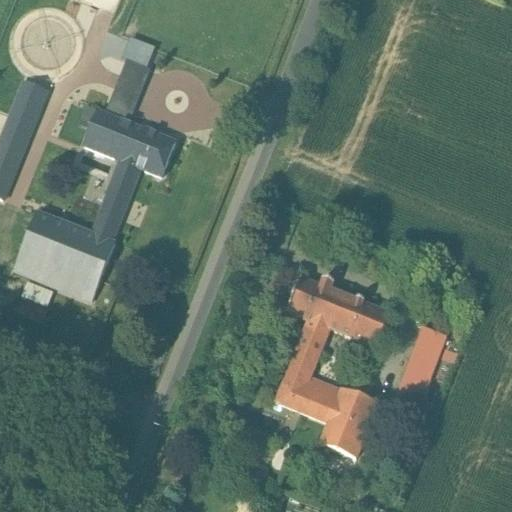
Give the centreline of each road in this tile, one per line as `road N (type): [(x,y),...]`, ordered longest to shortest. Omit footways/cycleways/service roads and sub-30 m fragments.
road 1 (unclassified): [(157,416),(321,0)]
road 2 (track): [(157,416),(0,352)]
